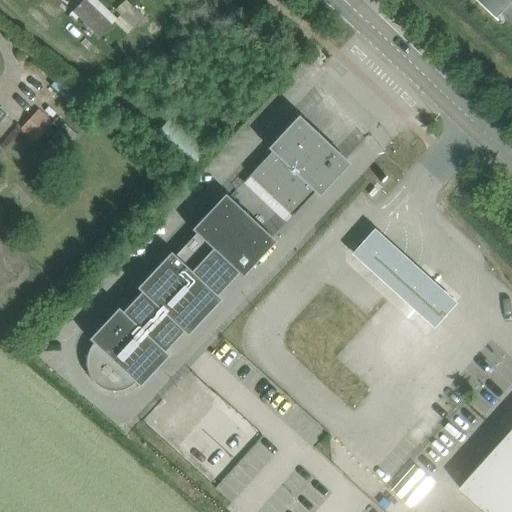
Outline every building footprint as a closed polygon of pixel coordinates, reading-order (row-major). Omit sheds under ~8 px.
[(111,23),(86,0),(82,0),(71,11),(98,37),(111,23)] [(511,0),(479,0),(498,17),(502,12),(511,21),(511,0)] [(131,4),(120,16),(132,28),(144,16),(131,4)] [(60,114),(45,101),(20,129),(35,142),(60,114)] [(319,197),(349,164),(298,116),(267,149),(271,152),(250,175),(293,216),(314,193),(319,197)] [(372,197),(377,191),(374,188),(369,194),(372,197)] [(86,355),(85,362),(86,369),(89,375),(92,381),(97,386),(103,389),(110,391),(117,392),(124,390),(130,388),(135,384),(139,387),(169,356),(161,348),(179,329),(187,336),(221,300),(214,293),(215,291),(225,280),(227,278),(234,271),(242,278),(276,242),(272,238),(229,197),(229,198),(225,194),(191,230),(195,234),(174,256),(170,252),(136,288),(140,292),(122,312),(118,308),(89,339),(92,343),(89,349),(86,355)] [(456,303),(373,230),(351,254),(433,327),(456,303)] [(511,511),(511,434),(462,490),(486,511),(511,511)] [(415,482),(438,461),(424,445),(401,466),(415,482)]
